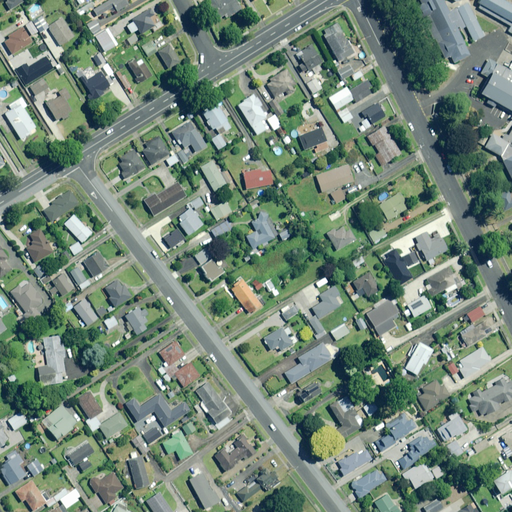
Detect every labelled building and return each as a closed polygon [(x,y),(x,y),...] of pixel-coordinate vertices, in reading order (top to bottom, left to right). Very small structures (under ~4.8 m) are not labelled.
[(6,0),(7,1),(5,2),(10,10),(24,1),(23,0),(6,0)] [(74,5),(77,10),(92,1),(90,0),(81,0),(76,0),(78,3),(74,5)] [(129,5),(125,0),(109,0),(93,10),(97,17),(114,7),(117,12),(129,5)] [(240,11),(234,0),(206,0),(217,19),(224,15),(226,19),(240,11)] [(465,51),(439,0),(414,0),(444,61),(465,51)] [(480,30),(465,0),(462,0),(452,5),(468,36),(480,30)] [(511,0),(477,0),(507,17),(503,25),(511,30),(511,0)] [(92,1),(77,10),(79,14),(85,11),(86,14),(90,11),(89,8),(94,5),(92,1)] [(154,15),(150,9),(132,20),(133,22),(127,26),(131,33),(138,29),(141,34),(155,26),(150,18),(154,15)] [(74,37),(63,18),(43,30),(52,44),(57,41),(60,46),(74,37)] [(100,28),(96,19),(87,24),(92,32),(100,28)] [(345,58),(353,53),(336,21),(322,29),(325,34),(323,36),(338,63),(337,64),(340,69),(337,70),(342,80),(354,73),(346,59),(345,58)] [(32,43),(23,28),(8,36),(9,39),(4,41),(12,55),(32,43)] [(118,44),(109,28),(96,36),(105,52),(118,44)] [(44,42),(38,32),(32,36),(38,46),(44,42)] [(139,40),(135,34),(127,39),(131,45),(139,40)] [(142,46),(148,57),(150,62),(154,59),(152,55),(157,52),(151,41),(142,46)] [(179,62),(169,46),(158,52),(168,69),(179,62)] [(302,73),(306,70),(308,73),(312,71),(314,74),(321,70),(318,65),(321,63),(310,46),(297,54),(303,63),(298,66),(302,73)] [(106,62),(100,53),(93,57),(99,66),(106,62)] [(511,70),(484,54),(476,69),(483,73),(472,91),(510,112),(496,136),(511,144),(511,70)] [(135,78),(137,83),(139,82),(139,84),(152,77),(142,59),(136,62),(135,60),(128,64),(136,78),(135,78)] [(61,66),(57,69),(61,76),(65,73),(61,66)] [(109,67),(105,69),(109,75),(113,73),(109,67)] [(90,102),(94,100),(104,94),(102,91),(114,84),(110,77),(106,80),(101,72),(95,75),(91,68),(83,72),(81,70),(75,73),(79,79),(81,78),(91,95),(87,97),(90,102)] [(131,86),(121,70),(116,73),(126,89),(131,86)] [(266,86),(270,92),(274,98),(284,92),(287,96),(294,92),(292,89),(296,87),(291,78),(286,70),(270,79),(271,82),(266,86)] [(350,77),(351,80),(353,80),(354,81),(361,77),(362,80),(364,82),(349,91),(346,87),(328,98),(340,118),(349,113),(347,109),(341,112),(339,108),(344,105),(353,100),(356,103),(371,94),(368,88),(369,87),(364,78),(360,71),(350,77)] [(321,88),(315,78),(306,84),(312,94),(321,88)] [(48,88),(43,80),(31,88),(36,96),(48,88)] [(72,98),(66,88),(59,92),(61,95),(46,103),(56,121),(62,117),(63,120),(70,116),(68,114),(73,111),(67,100),(72,98)] [(261,105),(254,94),(253,93),(242,100),(243,101),(237,105),(256,135),(265,129),(260,121),(265,118),(258,107),(261,105)] [(21,140),(33,133),(31,130),(35,127),(23,106),(25,105),(21,98),(15,102),(16,103),(10,106),(11,109),(5,113),(21,140)] [(283,113),(274,100),(268,104),(276,117),(283,113)] [(382,105),(380,107),(378,103),(361,112),(364,118),(367,116),(372,124),(386,116),(383,112),(385,111),(382,105)] [(201,113),(206,121),(205,122),(208,126),(209,125),(212,130),(215,128),(219,135),(220,135),(231,128),(216,104),(201,113)] [(273,130),(276,129),(280,136),(285,133),(281,126),(275,115),(267,120),(273,130)] [(303,151),(313,147),(316,146),(317,148),(314,150),(315,153),(328,148),(318,123),(319,122),(316,115),(304,120),(309,133),(298,137),(303,151)] [(370,126),(366,119),(361,122),(363,125),(358,128),(361,132),(370,126)] [(195,120),(192,123),(191,121),(172,133),(179,144),(181,143),(185,148),(191,144),(197,152),(207,146),(197,130),(200,128),(195,120)] [(400,154),(384,126),(366,137),(371,146),(373,145),(379,154),(375,156),(381,166),(400,154)] [(511,144),(496,136),(486,130),(479,142),(495,152),(498,153),(511,185),(511,190),(503,194),(508,204),(511,201),(511,144)] [(168,149),(160,135),(146,144),(148,148),(143,151),(152,165),(171,154),(168,149)] [(220,135),(219,135),(212,139),(218,150),(226,145),(220,135)] [(276,141),(272,136),(266,140),(270,145),(276,141)] [(124,172),(122,173),(126,180),(130,177),(146,167),(135,149),(121,158),(123,162),(120,164),(124,172)] [(189,160),(184,150),(178,153),(183,163),(189,160)] [(179,161),(175,155),(167,161),(171,166),(179,161)] [(218,171),(212,161),(200,168),(213,192),(226,185),(218,171)] [(353,182),(347,165),(315,176),(321,193),(353,182)] [(271,185),(268,170),(260,172),(260,170),(242,173),(245,189),(271,185)] [(187,196),(178,183),(156,196),(155,194),(144,201),(154,216),(187,196)] [(345,199),(339,189),(330,195),(335,204),(345,199)] [(51,222),(55,220),(57,222),(61,220),(59,217),(79,203),(70,190),(51,203),(53,205),(44,211),(51,222)] [(377,222),(382,219),(384,222),(406,209),(397,194),(377,205),(380,209),(373,214),(377,222)] [(205,204),(200,197),(187,205),(190,209),(194,207),(195,210),(205,204)] [(259,203),(257,200),(249,204),(251,208),(259,203)] [(232,212),(226,201),(211,210),(216,220),(232,212)] [(204,224),(192,208),(179,218),(182,222),(180,224),(188,235),(204,224)] [(342,216),(339,210),(328,217),(331,222),(342,216)] [(245,237),(252,250),(261,245),(262,247),(268,243),(267,241),(278,235),(268,216),(268,214),(258,212),(255,223),(251,225),(255,232),(245,237)] [(86,227),(74,215),(64,224),(82,243),(92,233),(86,227)] [(233,229),(228,220),(211,230),(216,239),(233,229)] [(388,238),(381,226),(368,234),(375,245),(388,238)] [(345,232),(343,228),(335,232),(333,230),(326,234),(336,251),(356,240),(349,229),(345,232)] [(426,261),(428,260),(430,265),(435,263),(433,258),(447,251),(441,239),(431,244),(423,228),(412,234),(417,244),(415,245),(418,251),(420,250),(426,261)] [(54,252),(41,229),(31,235),(31,237),(33,240),(33,245),(27,249),(35,263),(54,252)] [(292,235),(289,229),(278,235),(282,241),(292,235)] [(83,249),(78,242),(70,248),(75,255),(83,249)] [(0,278),(12,269),(6,262),(10,258),(10,257),(10,256),(10,255),(9,254),(9,253),(8,252),(7,251),(6,250),(5,249),(4,249),(3,249),(2,249),(0,245),(0,278)] [(209,282),(211,281),(223,273),(207,247),(195,255),(202,266),(200,267),(207,278),(209,282)] [(265,253),(263,249),(254,254),(256,258),(265,253)] [(100,252),(84,262),(94,277),(104,270),(110,266),(100,252)] [(417,261),(412,252),(403,257),(407,266),(417,261)] [(363,262),(360,257),(352,262),(355,267),(363,262)] [(46,273),(41,265),(34,270),(39,278),(46,273)] [(86,279),(78,266),(70,271),(78,284),(86,279)] [(455,272),(451,266),(425,280),(427,285),(426,285),(418,290),(422,296),(427,293),(429,298),(444,290),(446,293),(460,286),(456,278),(453,279),(451,274),(455,272)] [(40,280),(44,286),(53,279),(49,273),(40,280)] [(74,289),(64,274),(52,282),(56,286),(50,290),(53,295),(59,291),(62,296),(74,289)] [(378,291),(368,274),(352,283),(356,291),(361,288),(367,297),(378,291)] [(233,287),(230,289),(249,315),(252,312),(253,313),(261,307),(261,306),(241,279),(233,286),(233,287)] [(91,284),(88,280),(80,285),(82,289),(91,284)] [(122,286),(118,280),(105,288),(110,297),(109,298),(115,308),(132,297),(125,285),(122,286)] [(262,287),(257,280),(252,283),(257,290),(262,287)] [(44,302),(30,283),(22,288),(20,285),(11,292),(26,313),(24,315),(30,324),(41,316),(36,308),(44,302)] [(278,294),(275,288),(271,283),(266,286),(269,292),(270,291),(274,297),(278,294)] [(339,296),(332,286),(317,295),(322,302),(311,308),(318,319),(339,306),(334,298),(339,296)] [(357,292),(349,297),(352,301),(360,296),(357,292)] [(431,308),(424,295),(406,305),(409,309),(403,312),(406,317),(411,314),(413,318),(431,308)] [(91,306),(86,299),(74,308),(88,326),(98,318),(89,307),(91,306)] [(73,308),(70,302),(62,307),(65,313),(73,308)] [(109,314),(103,305),(96,309),(102,319),(109,314)] [(290,309),(287,305),(280,310),(283,314),(281,315),(285,321),(296,313),(292,307),(290,309)] [(479,307),(467,315),(461,318),(464,323),(470,320),(472,323),(484,315),(479,307)] [(144,324),(147,322),(145,318),(149,315),(145,309),(142,312),(139,308),(125,316),(129,322),(125,324),(130,331),(133,329),(137,335),(147,329),(144,324)] [(366,327),(360,314),(353,318),(359,331),(366,327)] [(120,328),(113,316),(104,321),(109,329),(106,331),(108,335),(120,328)] [(323,331),(315,316),(307,321),(316,336),(323,331)] [(492,332),(485,321),(474,328),(471,325),(465,329),(467,332),(460,336),(467,348),(492,332)] [(329,331),(335,341),(349,333),(343,323),(329,331)] [(269,351),(274,348),(275,350),(278,348),(280,351),(291,345),(285,336),(290,332),(285,325),(275,331),(262,339),(269,351)] [(63,358),(66,357),(64,343),(60,343),(59,336),(43,338),(48,366),(38,367),(41,386),(64,382),(62,372),(65,371),(63,358)] [(186,355),(175,340),(159,352),(167,363),(158,369),(162,375),(166,372),(167,374),(163,377),(167,382),(172,378),(174,381),(177,378),(184,388),(201,376),(191,362),(179,370),(174,363),(186,355)] [(433,351),(418,342),(409,356),(411,357),(404,369),(416,376),(423,363),(425,365),(433,351)] [(331,359),(321,344),(297,358),(300,364),(283,374),(290,384),(331,359)] [(489,361),(482,348),(459,361),(463,368),(458,370),(463,379),(478,370),(477,368),(489,361)] [(449,356),(446,351),(442,353),(448,361),(454,357),(452,354),(449,356)] [(458,371),(452,362),(445,366),(451,376),(458,371)] [(16,378),(13,374),(8,378),(11,382),(16,378)] [(509,398),(511,396),(511,383),(511,381),(505,384),(502,378),(494,383),(495,385),(481,393),(479,389),(471,393),(473,396),(467,399),(470,405),(468,406),(472,413),(477,410),(481,416),(485,413),(486,415),(499,408),(497,404),(503,401),(504,403),(510,400),(509,398)] [(440,387),(435,380),(420,388),(423,394),(417,398),(424,411),(449,397),(443,385),(440,387)] [(204,403),(202,404),(200,405),(206,414),(207,413),(219,429),(233,420),(208,382),(196,391),(204,403)] [(320,393),(314,385),(304,391),(305,392),(299,396),(304,404),(320,393)] [(104,412),(100,407),(90,391),(77,400),(89,419),(86,421),(93,432),(99,427),(107,439),(113,435),(116,440),(123,435),(120,430),(128,425),(119,412),(101,423),(97,416),(104,412)] [(143,428),(148,425),(150,427),(155,424),(155,423),(159,420),(165,428),(191,411),(185,402),(171,410),(160,393),(140,406),(135,398),(125,404),(137,423),(139,422),(143,428)] [(364,425),(346,397),(330,407),(342,427),(331,433),(337,442),(364,425)] [(376,413),(370,404),(363,408),(369,417),(376,413)] [(76,422),(62,405),(54,411),(48,416),(42,421),(57,440),(72,428),(71,426),(76,422)] [(466,430),(455,412),(448,417),(450,421),(436,430),(443,442),(454,434),(456,437),(466,430)] [(27,422),(21,413),(9,421),(15,430),(27,422)] [(408,421),(402,413),(396,417),(397,419),(385,427),(389,433),(374,443),(380,453),(408,434),(408,433),(415,428),(410,419),(408,421)] [(0,447),(5,445),(10,441),(2,430),(6,427),(2,420),(0,421),(0,447)] [(196,430),(191,422),(183,428),(188,436),(196,430)] [(193,453),(182,431),(173,435),(174,438),(163,443),(168,454),(175,451),(180,460),(193,453)] [(507,458),(510,456),(511,458),(511,431),(502,438),(508,447),(502,451),(507,458)] [(429,441),(424,434),(407,445),(410,449),(406,452),(407,455),(397,461),(403,470),(419,459),(418,457),(435,446),(431,440),(429,441)] [(139,435),(132,440),(131,441),(137,448),(138,447),(143,455),(150,450),(139,435)] [(255,453),(243,435),(233,443),(237,449),(227,456),(224,450),(215,457),(226,472),(237,464),(236,462),(243,458),(244,460),(255,453)] [(93,467),(87,457),(94,453),(87,441),(79,446),(66,454),(73,466),(77,464),(83,473),(93,467)] [(462,452),(455,441),(446,446),(453,458),(462,452)] [(488,446),(485,441),(473,449),(476,453),(488,446)] [(24,462),(17,451),(7,457),(7,458),(0,462),(0,470),(9,486),(25,476),(18,465),(24,462)] [(371,459),(366,451),(358,456),(356,453),(346,459),(346,458),(337,463),(341,469),(339,470),(343,477),(371,459)] [(130,453),(132,459),(129,460),(137,489),(150,485),(142,457),(138,458),(136,452),(130,453)] [(45,470),(39,459),(27,466),(34,476),(45,470)] [(432,479),(423,462),(401,475),(405,482),(408,480),(413,489),(432,479)] [(443,475),(439,467),(431,470),(435,479),(443,475)] [(245,481),(247,483),(246,484),(247,487),(238,494),(244,502),(265,487),(268,491),(280,483),(276,477),(277,477),(273,472),(269,475),(266,470),(261,474),(255,478),(253,475),(245,481)] [(355,491),(354,492),(358,499),(370,492),(369,491),(386,481),(383,474),(379,476),(376,470),(350,485),(352,489),(354,489),(355,491)] [(511,487),(511,473),(510,470),(492,481),(501,494),(511,487)] [(116,503),(114,499),(117,497),(115,494),(124,488),(114,473),(101,481),(98,476),(89,482),(96,493),(98,492),(106,504),(109,503),(111,506),(116,503)] [(211,491),(202,473),(189,479),(205,509),(219,502),(213,490),(211,491)] [(32,481),(15,492),(22,502),(26,500),(33,511),(46,503),(49,507),(60,500),(69,494),(64,487),(49,497),(45,492),(41,494),(32,481)] [(69,494),(60,500),(66,509),(78,500),(77,499),(81,496),(76,489),(69,494)] [(172,511),(160,493),(147,501),(153,511),(172,511)] [(397,511),(386,494),(373,503),(379,511),(397,511)] [(437,511),(443,508),(437,499),(423,508),(425,511),(437,511)] [(128,507),(117,502),(111,511),(126,511),(128,507)]
